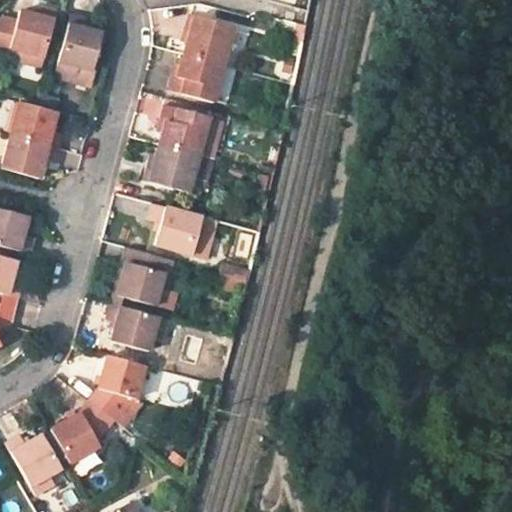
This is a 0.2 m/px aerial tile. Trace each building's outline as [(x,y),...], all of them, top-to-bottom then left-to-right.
[(0,8),(0,44),(2,45),(3,42),(18,46),(15,57),(34,62),(49,2),(43,0),(38,0),(35,8),(15,2),(11,12),(0,8)] [(86,12),(68,8),(52,69),(63,72),(67,60),(87,65),(98,27),(84,23),(86,12)] [(177,50),(179,51),(219,63),(229,24),(182,10),(176,28),(182,30),(177,50)] [(208,100),(219,63),(179,51),(174,72),(165,69),(161,86),(208,100)] [(12,95),(2,130),(55,145),(59,130),(48,127),(53,108),(34,102),(12,95)] [(153,139),(193,151),(203,114),(158,101),(153,118),(158,120),(153,139)] [(216,160),(223,122),(212,120),(206,158),(216,160)] [(55,145),(2,130),(0,136),(0,161),(35,171),(40,155),(51,158),(55,145)] [(183,190),(193,151),(153,139),(146,161),(141,160),(135,176),(183,190)] [(185,252),(194,214),(147,200),(144,215),(155,219),(151,242),(185,252)] [(0,240),(30,249),(33,229),(23,226),(27,209),(0,201),(0,240)] [(102,300),(110,302),(113,291),(150,301),(160,270),(168,272),(172,257),(115,241),(104,298),(102,300)] [(0,290),(18,295),(22,276),(9,274),(14,254),(0,250),(0,290)] [(220,263),(216,288),(244,293),(248,267),(220,263)] [(18,295),(0,290),(0,291),(0,326),(11,321),(18,295)] [(165,317),(110,302),(102,300),(100,317),(109,321),(106,338),(146,349),(150,334),(160,337),(165,317)] [(87,394),(114,414),(128,395),(135,397),(142,364),(103,353),(96,379),(87,394)] [(114,414),(87,394),(79,408),(51,425),(73,459),(101,445),(99,438),(114,414)] [(4,441),(35,495),(55,484),(50,474),(62,468),(41,432),(27,441),(20,432),(4,441)]
